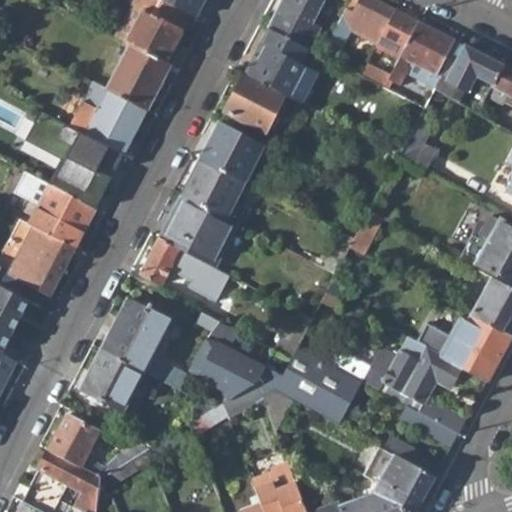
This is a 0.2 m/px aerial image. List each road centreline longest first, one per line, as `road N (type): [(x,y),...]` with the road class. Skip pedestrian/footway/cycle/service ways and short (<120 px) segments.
road 1 (residential): [(241,0),(0,465)]
road 2 (residential): [(511,375),(457,481),(460,511)]
